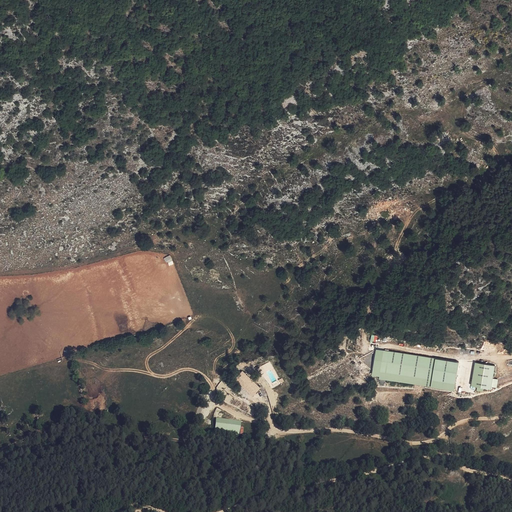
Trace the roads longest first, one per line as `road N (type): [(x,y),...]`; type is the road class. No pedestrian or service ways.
road 1 (track): [(446,433),(418,442),(346,430),(297,432),(231,416),(205,375),(192,369),(167,377),(65,360)]
road 2 (track): [(289,430),(257,445),(129,437),(92,422),(0,452)]
road 3 (track): [(440,453),(222,511)]
